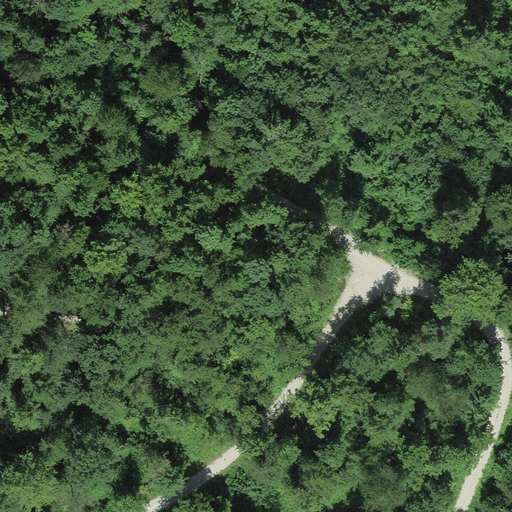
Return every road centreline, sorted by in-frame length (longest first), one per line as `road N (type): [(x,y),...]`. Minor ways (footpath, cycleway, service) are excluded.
road 1 (track): [(368,260),(279,408),(176,490),(125,511)]
road 2 (track): [(269,197),(368,260),(430,287)]
road 3 (track): [(455,511),(511,383)]
